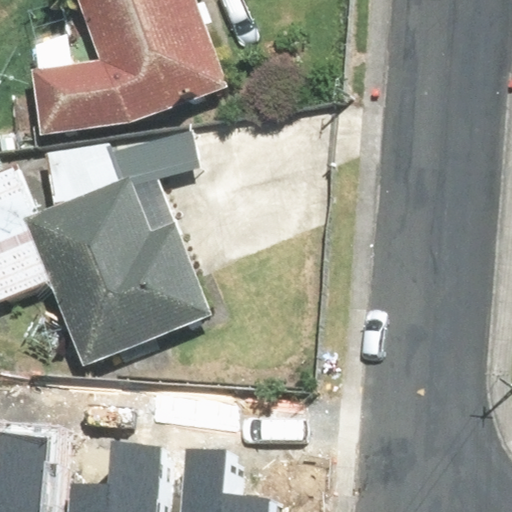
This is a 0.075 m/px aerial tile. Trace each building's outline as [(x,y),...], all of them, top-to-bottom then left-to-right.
[(41,68),(69,142),(256,71),(229,0),(95,0),(111,42),(41,68)] [(158,113),(0,173),(0,258),(17,302),(68,282),(98,361),(233,310),(158,113)] [(0,511),(41,511),(48,430),(0,426),(0,511)] [(72,465),(67,511),(161,511),(168,433),(119,428),(115,469),(72,465)] [(182,511),(276,511),(278,490),(235,486),(238,445),(189,441),(182,511)]
